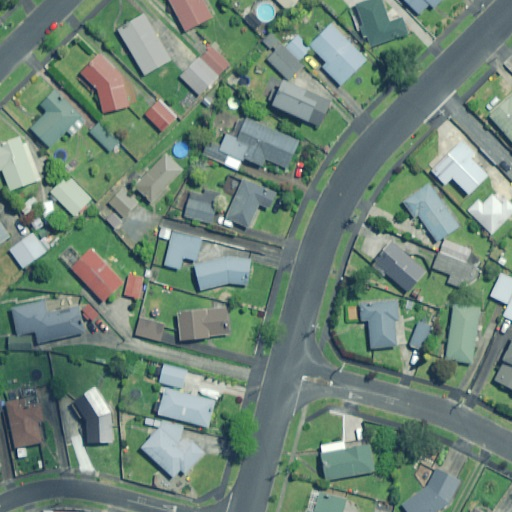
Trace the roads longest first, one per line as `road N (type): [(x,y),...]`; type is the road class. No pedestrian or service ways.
road 1 (residential): [(284,371),(313,264),(349,183),(368,154),(511,10)]
road 2 (residential): [(284,371),(433,409),(511,446)]
road 3 (unknown): [(109,339),(284,371)]
road 4 (residential): [(172,511),(67,489),(0,507)]
road 5 (residential): [(248,511),(284,371)]
